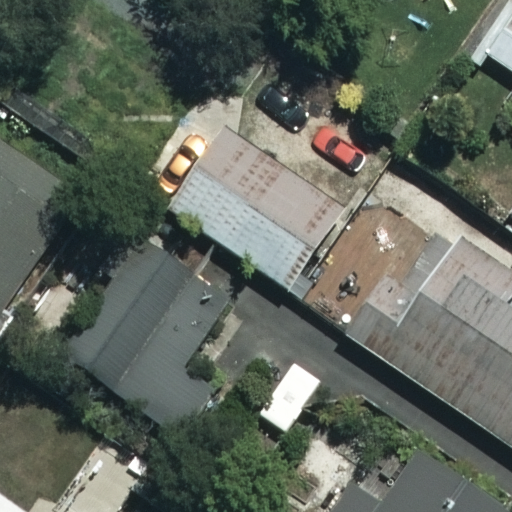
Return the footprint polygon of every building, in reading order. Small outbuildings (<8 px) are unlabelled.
[(511,7),(510,6),(479,53),(511,74),(511,7)] [(339,208),(219,127),(166,205),(286,287),(339,208)] [(0,314),(75,195),(0,148),(0,314)] [(511,279),(448,237),(414,289),(382,267),(339,333),(511,447),(511,279)] [(225,303),(139,244),(61,357),(175,436),(207,388),(179,369),(225,303)] [(504,511),(506,510),(417,448),(379,503),(350,483),(330,511),(504,511)] [(0,511),(16,511),(0,500),(0,511)]
